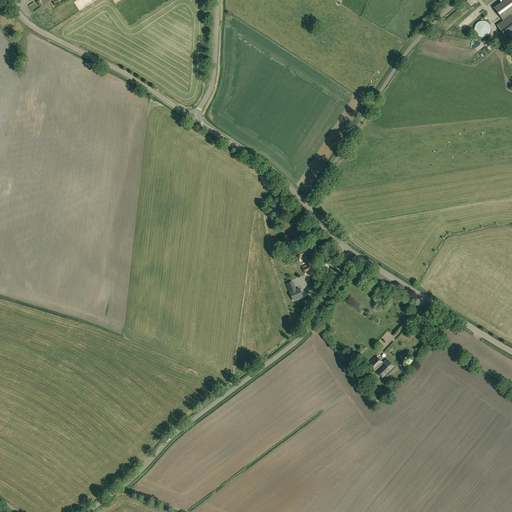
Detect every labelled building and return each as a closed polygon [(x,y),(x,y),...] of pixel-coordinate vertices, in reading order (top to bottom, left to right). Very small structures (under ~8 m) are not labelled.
[(508,40),(511,36),(511,0),(505,0),(494,8),(504,21),(497,25),(508,40)] [(469,18),(463,24),(467,28),(473,22),(469,18)] [(474,29),(475,32),(476,34),(478,36),(480,37),(483,37),(485,37),(487,35),(489,34),(490,31),(490,29),(490,26),(489,24),(487,22),(484,21),(482,21),(479,21),(477,23),(475,25),(474,27),(474,29)] [(315,271),(309,258),(314,256),(310,245),(296,251),(300,262),(305,260),(308,265),(302,267),(305,275),(315,271)] [(297,280),(288,282),(290,291),(299,289),(297,280)] [(295,291),(290,293),(293,301),(303,297),(299,289),(295,291)] [(396,369),(387,359),(383,363),(377,356),(369,364),(384,380),(396,369)]
